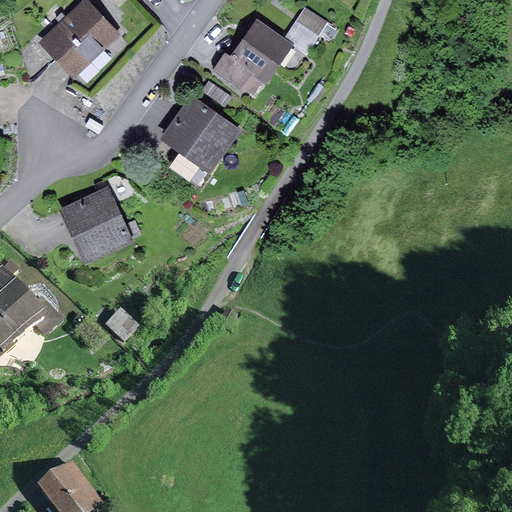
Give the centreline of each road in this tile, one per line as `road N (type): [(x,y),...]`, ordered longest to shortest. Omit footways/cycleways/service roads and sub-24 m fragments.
road 1 (unclassified): [(10,511),(207,321),(280,193),(341,107),(387,0)]
road 2 (residential): [(0,207),(116,130),(215,0)]
